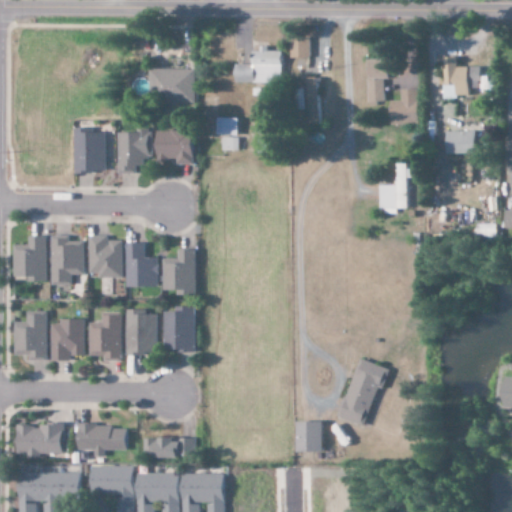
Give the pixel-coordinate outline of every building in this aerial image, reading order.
[(292,59),(311,59),(311,40),(292,40),(292,59)] [(237,84),(284,84),(284,52),(269,52),(269,50),(255,50),(254,65),(238,65),(237,84)] [(370,103),(386,103),(385,76),(396,75),(396,53),(383,53),(383,61),(369,61),(370,103)] [(481,68),(459,68),(459,58),(445,59),(445,99),(472,99),(471,92),(482,92),(481,68)] [(198,103),(199,72),(160,71),(159,102),(198,103)] [(308,79),(313,127),(324,126),(319,78),(308,79)] [(393,126),(421,125),(420,90),(403,91),(403,102),(393,102),(393,126)] [(224,151),(240,151),(241,119),(220,118),(219,136),(224,136),(224,151)] [(107,134),(90,135),(90,129),(76,129),(77,174),(108,173),(107,134)] [(120,134),(120,174),(138,174),(138,168),(146,168),(146,161),(155,161),(155,129),(140,129),(140,134),(120,134)] [(161,131),(160,161),(179,161),(179,166),(197,166),(198,131),(161,131)] [(478,154),(478,132),(448,132),(448,155),(478,154)] [(380,210),(409,210),(409,179),(412,179),(412,165),(399,165),(398,187),(381,186),(380,210)] [(16,278),(29,278),(29,283),(49,283),(48,237),(30,238),(30,246),(15,246),(16,278)] [(86,275),(86,242),(72,243),(72,237),(53,237),(54,285),(74,285),(74,276),(86,275)] [(91,274),(100,274),(100,279),(124,279),(125,242),(111,241),(111,237),(91,237),(91,274)] [(147,244),(128,244),(129,289),(161,288),(160,255),(147,256),(147,244)] [(165,260),(165,292),(179,292),(179,297),(199,296),(198,251),(180,251),(180,260),(165,260)] [(166,313),(167,352),(199,352),(198,308),(181,308),(181,313),(166,313)] [(129,356),(160,356),(160,316),(145,316),(145,311),(128,311),(129,356)] [(17,323),(17,357),(32,356),(32,362),(50,361),(48,313),(29,313),(29,323),(17,323)] [(124,313),(104,313),(104,324),(92,324),(91,358),(104,358),(104,362),(124,362),(124,313)] [(87,321),(63,321),(63,325),(54,325),(53,362),(73,363),(73,357),(87,358),(87,321)] [(340,419),(366,427),(376,398),(381,399),(391,370),(360,360),(340,419)] [(511,410),(511,378),(499,378),(500,411),(511,410)] [(300,454),(326,453),(325,423),(299,423),(300,454)] [(66,425),(42,425),(42,427),(20,427),(20,457),(42,457),(42,455),(65,455),(66,425)] [(96,451),(96,458),(107,458),(107,451),(129,452),(129,427),(81,426),(80,451),(96,451)] [(197,439),(145,440),(145,460),(198,459),(197,439)] [(134,511),(135,468),(94,467),(93,494),(118,495),(117,511),(134,511)] [(81,474),(20,473),(20,511),(37,511),(37,502),(45,502),(44,511),(62,511),(62,502),(81,502),(81,474)] [(138,511),(154,511),(155,501),(163,501),(162,511),(179,511),(180,474),(138,475),(138,511)] [(200,511),(201,503),(209,503),(208,511),(226,511),(227,475),(184,475),(183,511),(200,511)]
